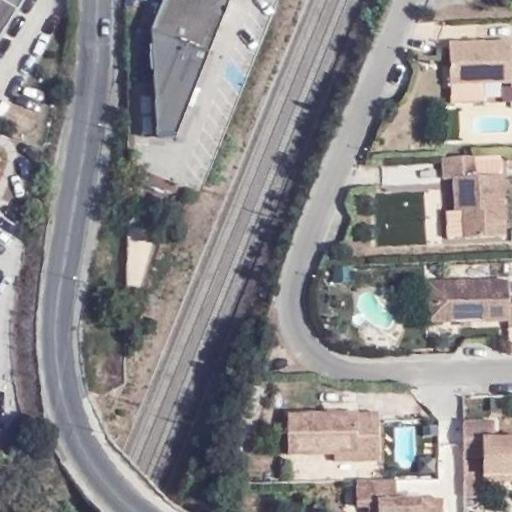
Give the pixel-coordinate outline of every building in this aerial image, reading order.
[(0,0),(0,31),(19,0),(0,0)] [(163,0),(152,32),(154,135),(174,139),(228,0),(163,0)] [(511,85),(511,49),(507,49),(507,35),(447,35),(445,80),(508,79),(508,85),(511,85)] [(508,85),(508,79),(445,80),(446,101),(499,100),(499,85),(508,85)] [(469,151),(435,151),(435,172),(446,173),(448,207),(456,207),(457,235),(500,233),(499,171),(470,171),(469,156),(469,151)] [(469,156),(470,171),(499,171),(498,156),(469,156)] [(448,207),(439,207),(440,235),(457,235),(456,207),(448,207)] [(503,325),(511,325),(511,279),(501,280),(501,275),(424,274),(423,319),(502,318),(503,325)] [(381,408),(289,407),(289,452),(334,453),(335,459),(382,459),(381,408)] [(462,416),(461,458),(483,458),(482,474),(511,474),(511,432),(494,432),(494,418),(462,416)] [(511,474),(482,474),(482,482),(511,482),(511,474)] [(401,481),(360,481),(359,507),(380,508),(379,511),(447,511),(448,496),(401,496),(401,481)]
